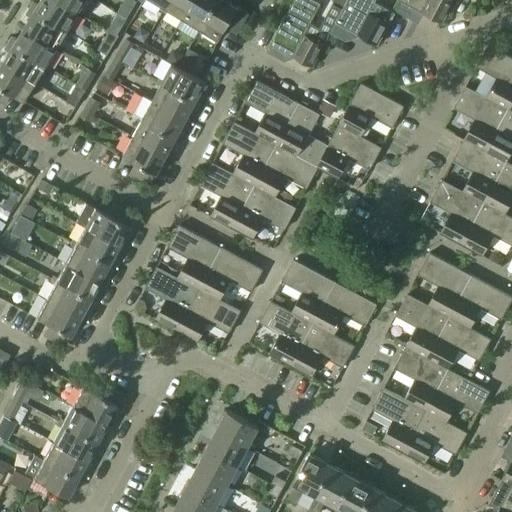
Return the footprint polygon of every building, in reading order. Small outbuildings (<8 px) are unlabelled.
[(29,7),(70,32),(72,29),(69,27),(78,12),(57,0),(40,0),(38,4),(33,1),(29,7)] [(57,0),(78,12),(85,0),(57,0)] [(153,0),(162,5),(160,8),(163,10),(168,0),(153,0)] [(168,9),(182,18),(192,0),(168,0),(163,10),(166,12),(168,9)] [(194,37),(198,31),(216,0),(192,0),(182,18),(177,26),(194,37)] [(216,0),(198,31),(201,33),(203,30),(218,39),(225,27),(236,33),(248,12),(227,0),(216,0)] [(293,0),(266,51),(279,58),(284,50),(313,66),(324,44),(304,33),(320,2),(316,0),(293,0)] [(336,22),(330,32),(343,39),(349,28),(351,30),(377,44),(394,12),(374,1),(374,0),(346,0),(347,0),(342,9),(335,21),(336,22)] [(333,0),(332,3),(342,9),(347,0),(346,0),(333,0)] [(399,0),(394,10),(408,17),(413,6),(442,22),(454,0),(453,0),(399,0)] [(68,35),(70,32),(29,7),(25,14),(30,16),(24,27),(57,47),(65,33),(68,35)] [(117,13),(106,30),(117,36),(118,34),(117,34),(126,18),(117,13)] [(140,26),(134,36),(144,42),(149,32),(140,26)] [(8,42),(49,67),(60,49),(57,47),(24,27),(17,38),(12,36),(8,42)] [(106,55),(117,36),(106,30),(107,31),(96,49),(106,55)] [(126,37),(114,56),(124,62),(135,43),(126,37)] [(9,51),(2,62),(35,82),(44,68),(47,70),(49,67),(8,42),(4,48),(9,51)] [(486,97),(507,108),(511,98),(511,57),(488,44),(476,66),(497,77),(486,96),(486,97)] [(198,54),(189,49),(179,66),(188,71),(198,54)] [(183,54),(176,50),(171,51),(166,59),(177,64),(183,54)] [(124,62),(114,56),(104,73),(114,79),(124,62)] [(35,82),(2,62),(0,66),(0,99),(6,103),(12,93),(24,101),(35,82)] [(75,83),(85,89),(95,72),(80,62),(77,66),(83,70),(75,83)] [(158,80),(200,103),(204,96),(199,94),(205,81),(171,63),(163,79),(160,77),(158,80)] [(104,74),(96,87),(108,94),(116,82),(104,74)] [(254,132),(276,143),(298,102),(256,79),(245,101),(265,112),(255,132),(254,132)] [(160,85),(152,100),(186,118),(192,107),(197,109),(200,103),(158,80),(156,83),(160,85)] [(361,82),(338,124),(360,136),(360,135),(371,116),(391,127),(403,105),(361,82)] [(71,90),(69,94),(79,100),(81,96),(85,89),(75,83),(71,90)] [(485,149),(507,108),(486,97),(486,96),(466,85),(454,107),(475,118),(464,138),(485,149)] [(133,113),(139,116),(181,139),(184,132),(180,129),(186,118),(152,100),(143,95),(133,113)] [(90,98),(83,109),(92,114),(99,103),(90,98)] [(276,143),(317,166),(328,144),(308,134),(319,113),(298,102),(276,143)] [(511,110),(507,108),(485,149),(505,160),(506,160),(511,149),(511,110)] [(92,114),(83,109),(80,114),(89,119),(92,114)] [(140,121),(132,136),(166,154),(173,143),(177,145),(181,139),(139,116),(137,119),(140,121)] [(232,173),(253,185),(276,143),(254,132),(255,132),(234,121),(222,142),(243,153),(232,173)] [(338,124),(328,144),(317,166),(338,177),(349,157),(369,168),(381,146),(360,135),(360,136),(338,124)] [(166,154),(132,136),(122,155),(135,161),(129,172),(151,183),(166,154)] [(505,160),(485,149),(464,138),(452,159),(473,170),(462,190),(483,202),(505,160)] [(306,187),(317,166),(276,143),(253,185),(275,196),(285,176),(306,187)] [(505,160),(483,202),(504,213),(505,213),(511,198),(511,163),(506,160),(505,160)] [(232,173),(212,162),(200,183),(221,194),(210,215),(231,226),(253,185),(232,173)] [(52,186),(40,179),(36,187),(48,193),(52,186)] [(461,244),(483,202),(462,190),(442,179),(430,200),(451,212),(440,232),(461,244)] [(295,207),(275,196),(253,185),(231,226),(252,238),(263,217),(284,228),(295,207)] [(6,198),(1,205),(10,211),(14,203),(6,198)] [(504,213),(483,202),(461,244),(482,255),(493,234),(511,244),(511,216),(505,213),(504,213)] [(20,215),(30,220),(36,209),(26,203),(20,215)] [(84,226),(118,244),(134,215),(113,204),(107,214),(85,203),(75,221),(84,226)] [(177,277),(198,288),(220,246),(179,223),(167,245),(188,256),(177,276),(177,277)] [(27,233),(13,225),(10,232),(24,239),(27,233)] [(73,239),(71,242),(113,265),(117,258),(112,256),(118,244),(84,226),(76,241),(73,239)] [(19,238),(8,232),(2,243),(13,249),(19,238)] [(73,247),(65,262),(99,280),(105,269),(110,272),(113,265),(71,242),(69,245),(73,247)] [(262,268),(220,246),(198,288),(219,299),(220,299),(230,279),(251,290),(262,268)] [(449,316),(471,274),(429,252),(418,273),(438,284),(428,304),(427,305),(449,316)] [(302,291),(291,311),(312,323),(335,281),(293,258),(281,280),(302,291)] [(54,275),(52,278),(94,301),(97,294),(93,292),(99,280),(65,262),(57,277),(54,275)] [(176,330),(198,288),(177,277),(177,276),(157,265),(145,287),(166,298),(155,318),(176,330)] [(511,296),(471,274),(449,316),(470,327),(480,307),(501,318),(511,297),(511,296)] [(53,283),(45,298),(79,316),(85,305),(90,307),(94,301),(52,278),(50,281),(53,283)] [(335,281),(312,323),(333,334),(334,333),(344,314),(365,325),(376,303),(335,281)] [(240,310),(220,299),(219,299),(198,288),(176,330),(197,341),(208,320),(229,331),(240,310)] [(274,293),(271,300),(282,306),(285,299),(274,293)] [(427,305),(428,304),(407,293),(395,315),(416,326),(405,346),(426,357),(449,316),(427,305)] [(64,346),(79,316),(45,298),(35,317),(48,324),(42,334),(64,346)] [(269,353),(290,364),(312,323),(291,311),(282,306),(271,300),(259,321),(280,332),(269,353)] [(470,327),(449,316),(426,357),(447,368),(448,368),(458,348),(479,360),(491,338),(470,327)] [(312,323),(290,364),(311,376),(322,355),(343,366),(354,344),(334,333),(333,334),(312,323)] [(404,398),(425,409),(447,368),(426,357),(405,346),(394,367),(414,378),(404,398)] [(0,370),(9,354),(0,349),(0,370)] [(446,421),(446,420),(457,401),(477,412),(489,390),(448,368),(447,368),(425,409),(446,421)] [(14,392),(11,396),(22,401),(31,384),(21,379),(14,392)] [(71,405),(106,423),(121,394),(100,382),(94,393),(81,386),(71,405)] [(404,398),(383,387),(372,408),(392,419),(381,440),(402,451),(425,409),(404,398)] [(2,414),(3,414),(3,415),(12,419),(22,401),(11,396),(2,414)] [(60,418),(59,421),(101,444),(104,437),(99,434),(106,423),(71,405),(64,420),(60,418)] [(216,429),(248,446),(258,426),(227,409),(216,429)] [(425,409),(402,451),(424,462),(435,442),(455,453),(467,431),(446,420),(446,421),(425,409)] [(60,426),(52,441),(86,459),(92,448),(97,450),(101,444),(59,421),(57,424),(60,426)] [(10,433),(0,427),(0,436),(6,440),(10,433)] [(216,429),(206,448),(237,465),(248,446),(216,429)] [(511,434),(509,440),(511,440),(511,459),(501,479),(511,485),(511,484),(511,434)] [(86,459),(52,441),(44,456),(41,454),(39,457),(82,479),(85,473),(80,470),(86,459)] [(292,444),(288,452),(298,458),(302,449),(292,444)] [(206,448),(196,467),(227,484),(237,465),(206,448)] [(39,457),(33,453),(23,472),(33,477),(33,478),(67,496),(73,483),(78,486),(82,479),(39,457)] [(304,489),(315,495),(332,464),(310,453),(294,483),(287,497),(296,503),(304,489)] [(318,511),(325,500),(337,506),(353,476),(332,464),(315,495),(308,509),(314,511),(318,511)] [(196,467),(186,486),(217,503),(227,484),(196,467)] [(13,470),(8,480),(24,488),(29,478),(13,470)] [(275,475),(271,483),(281,489),(286,480),(275,475)] [(360,511),(374,487),(353,476),(337,506),(333,511),(345,511),(346,511),(347,511),(360,511)] [(511,511),(511,484),(511,485),(501,479),(497,486),(508,492),(497,511),(511,511)] [(271,483),(267,492),(277,497),(281,489),(271,483)] [(187,511),(212,511),(217,503),(186,486),(175,505),(187,511)] [(387,511),(395,498),(374,487),(360,511),(387,511)] [(395,498),(387,511),(416,511),(417,510),(395,498)]
